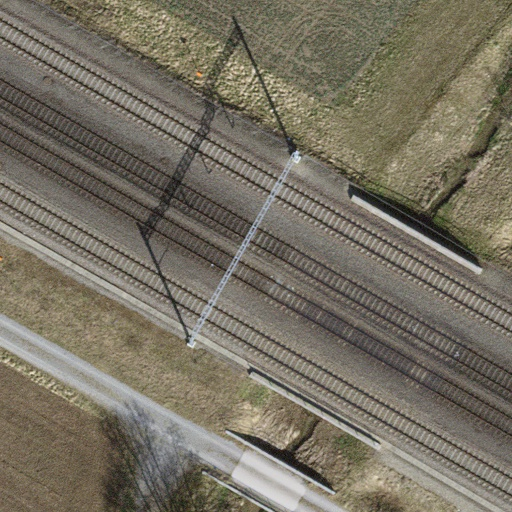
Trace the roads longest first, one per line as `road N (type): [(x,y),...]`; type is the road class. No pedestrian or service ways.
road 1 (track): [(0,329),(204,448)]
road 2 (track): [(204,448),(319,511)]
